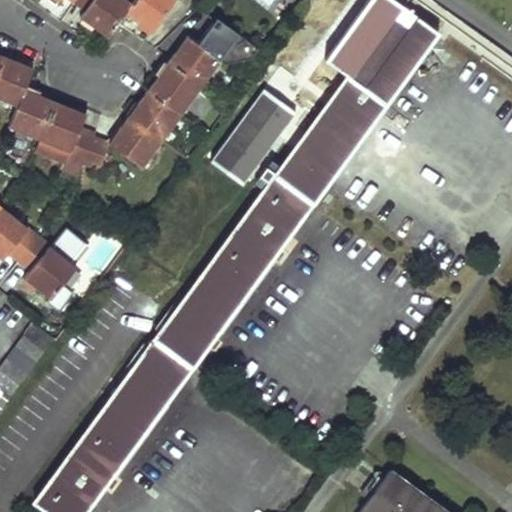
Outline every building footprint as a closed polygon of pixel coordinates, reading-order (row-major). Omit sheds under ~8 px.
[(306,132),(33,502),(46,511),(83,511),(437,32),(393,0),(364,0),(323,57),(348,75),(339,88),(333,86),(302,128),(306,132)] [(126,0),(73,0),(85,8),(79,16),(107,35),(124,11),(130,2),(126,0)] [(131,0),(130,2),(124,11),(151,30),(171,0),(131,0)] [(186,33),(166,60),(199,85),(217,60),(244,55),(246,54),(248,52),(250,50),(251,48),(251,46),(250,44),(214,16),(196,43),(186,33)] [(1,55),(0,58),(0,98),(18,106),(25,89),(34,69),(1,55)] [(166,60),(147,87),(179,111),(199,85),(166,60)] [(273,78),(212,161),(242,183),(303,100),(273,78)] [(147,87),(126,114),(159,138),(179,111),(147,87)] [(18,106),(9,126),(38,138),(53,100),(25,89),(18,106)] [(53,100),(38,138),(67,149),(64,156),(81,163),(91,136),(76,130),(83,112),(53,100)] [(126,114),(107,142),(140,164),(159,138),(126,114)] [(91,136),(81,163),(98,170),(107,142),(91,136)] [(0,206),(0,258),(6,250),(17,260),(36,236),(0,206)] [(36,236),(17,260),(27,268),(21,276),(49,299),(74,267),(36,236)] [(28,322),(20,334),(42,350),(50,339),(28,322)] [(20,334),(12,347),(33,362),(42,350),(20,334)] [(12,347),(4,358),(25,372),(33,362),(12,347)] [(4,358),(0,362),(0,372),(17,384),(25,372),(4,358)] [(0,372),(0,390),(8,396),(17,384),(0,372)] [(447,511),(388,468),(355,511),(447,511)]
